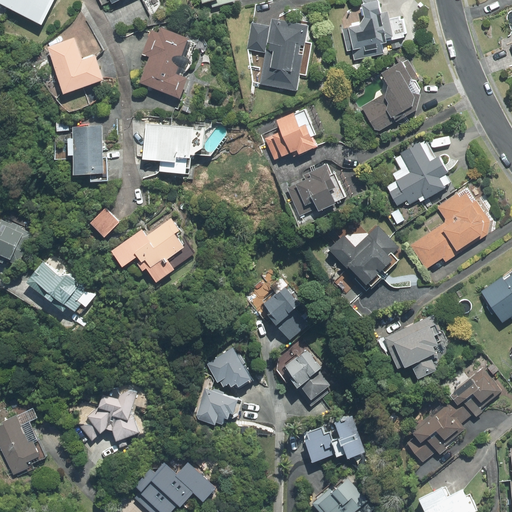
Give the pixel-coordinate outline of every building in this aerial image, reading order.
[(0,0),(0,15),(4,17),(9,7),(43,25),(56,0),(0,0)] [(205,0),(205,1),(208,0),(211,0),(214,8),(238,1),(237,0),(205,0)] [(349,9),(342,20),(347,50),(354,49),(356,61),(385,57),(384,45),(390,44),(390,40),(407,37),(404,16),(383,20),(380,0),(363,0),(364,7),(349,9)] [(310,26),(273,20),(272,25),(252,22),(248,48),(266,51),(261,85),(300,91),(302,75),(308,76),(313,43),(307,42),(310,26)] [(198,40),(157,26),(147,56),(151,57),(142,83),(184,97),(190,78),(186,77),(198,40)] [(77,38),(50,48),(66,94),(104,80),(95,55),(84,59),(77,38)] [(392,90),(363,107),(378,132),(399,120),(397,117),(432,97),(408,56),(382,72),(392,90)] [(198,100),(188,97),(183,110),(193,114),(198,100)] [(306,109),(280,120),(283,128),(265,136),(275,160),(300,149),(302,153),(318,147),(314,136),(317,135),(306,109)] [(70,121),(57,120),(57,132),(70,132),(70,121)] [(106,174),(103,126),(75,128),(75,134),(70,135),(71,154),(77,154),(77,175),(106,174)] [(195,128),(148,126),(146,160),(163,161),(163,171),(190,173),(190,159),(194,159),(195,128)] [(426,141),(389,163),(400,180),(388,187),(400,207),(410,201),(411,203),(421,198),(423,201),(453,183),(448,173),(453,170),(444,156),(437,159),(426,141)] [(303,181),(289,188),(302,215),(320,207),(322,211),(339,202),(334,192),(341,189),(329,162),(301,175),(303,181)] [(460,193),(439,208),(443,214),(433,221),(437,227),(411,245),(427,269),(443,258),(447,263),(498,228),(479,200),(474,203),(468,193),(462,197),(460,193)] [(107,206),(92,222),(108,236),(122,219),(107,206)] [(37,232),(0,217),(0,262),(5,264),(8,256),(25,262),(37,232)] [(141,229),(113,252),(126,267),(136,259),(146,271),(151,267),(161,281),(198,251),(172,218),(148,237),(141,229)] [(348,236),(328,254),(364,294),(400,261),(394,253),(400,248),(380,226),(358,247),(348,236)] [(60,275),(44,262),(29,281),(66,311),(70,306),(76,311),(82,303),(88,308),(99,294),(74,274),(60,275)] [(511,271),(480,294),(494,314),(497,312),(506,323),(511,318),(511,271)] [(303,304),(278,278),(254,303),(270,319),(272,318),(295,340),(315,320),(306,311),(303,314),(298,309),(303,304)] [(439,372),(443,358),(452,354),(435,315),(385,337),(400,370),(413,364),(420,380),(439,372)] [(234,348),(207,364),(221,388),(231,382),(234,386),(238,384),(240,387),(253,379),(234,348)] [(307,349),(285,369),(314,402),(333,385),(321,372),(325,368),(307,349)] [(404,438),(425,461),(437,450),(440,453),(467,428),(463,423),(502,389),(484,368),(453,395),(434,412),(404,438)] [(108,381),(103,406),(79,427),(92,441),(106,428),(115,431),(118,441),(141,436),(134,407),(138,389),(108,381)] [(242,399),(205,390),(198,419),(226,426),(228,418),(231,419),(232,413),(238,415),(242,399)] [(353,414),(336,421),(351,459),(368,451),(353,414)] [(19,417),(0,425),(0,442),(12,474),(31,467),(28,461),(46,454),(33,421),(23,425),(19,417)] [(326,425),(305,435),(318,462),(338,452),(326,425)] [(218,488),(190,463),(179,475),(166,463),(158,472),(153,468),(136,486),(164,511),(171,511),(180,503),(183,505),(196,491),(207,501),(218,488)] [(343,480),(313,506),(317,511),(370,511),(377,506),(353,478),(346,484),(343,480)] [(420,495),(426,511),(422,511),(463,511),(474,508),(466,488),(450,494),(446,484),(420,495)]
